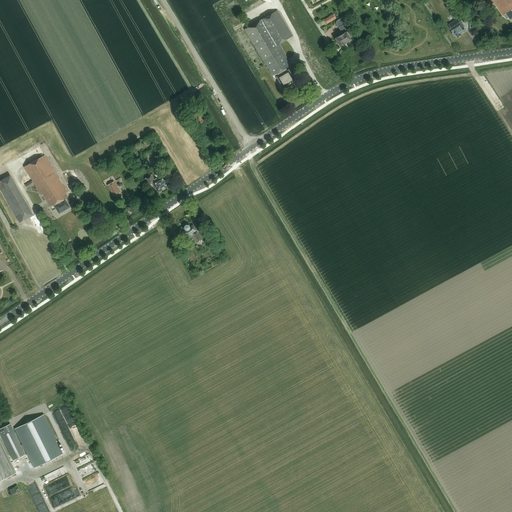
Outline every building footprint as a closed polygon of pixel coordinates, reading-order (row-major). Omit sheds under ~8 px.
[(510,19),(511,17),(511,0),(490,0),(492,2),(493,4),(493,3),(496,7),(497,6),(503,15),(506,13),(510,19)] [(244,30),(257,52),(265,65),(266,65),(273,76),(276,74),(277,77),(276,77),(282,88),(294,81),(288,71),(286,72),(285,69),(289,67),(288,62),(289,62),(279,44),(292,36),(277,11),(244,30)] [(327,24),(336,19),(333,14),(324,20),(327,24)] [(342,19),(341,18),(337,21),(336,21),(336,22),(336,23),(336,24),(339,28),(344,24),(346,24),(343,19),(342,19)] [(461,35),(465,32),(463,28),(464,27),(461,21),(459,22),(458,19),(449,25),(451,28),(450,29),(452,32),(452,33),(452,34),(453,37),(454,37),(456,36),(457,38),(462,35),(461,35)] [(343,35),(335,40),(339,47),(350,41),(349,39),(351,38),(349,35),(348,35),(346,33),(349,31),(344,24),(339,28),(343,35)] [(198,124),(204,120),(202,117),(203,117),(199,111),(193,115),(198,124)] [(65,199),(68,197),(65,194),(67,193),(44,155),(24,167),(32,181),(25,185),(27,188),(34,184),(41,196),(43,195),(50,207),(53,205),(59,213),(69,207),(65,199)] [(31,216),(10,174),(0,178),(0,188),(17,222),(31,216)] [(158,192),(169,186),(163,177),(159,179),(158,178),(155,180),(152,175),(145,179),(149,185),(152,183),(158,192)] [(119,193),(120,192),(114,182),(107,185),(114,196),(115,195),(116,197),(120,195),(119,193)] [(34,222),(21,229),(26,238),(39,231),(34,222)] [(196,242),(203,238),(199,231),(198,231),(197,229),(196,230),(194,226),(192,225),(190,227),(188,225),(186,224),(185,225),(184,228),(185,230),(182,231),(182,233),(187,241),(191,238),(190,236),(192,235),(196,242)] [(212,238),(205,242),(209,250),(216,246),(212,238)] [(62,454),(43,415),(16,429),(24,444),(21,445),(11,424),(0,429),(0,432),(13,460),(26,454),(23,449),(25,448),(35,468),(62,454)] [(0,480),(16,473),(0,440),(0,480)] [(27,485),(37,511),(40,509),(40,511),(48,511),(36,481),(27,485)] [(9,496),(21,491),(19,484),(6,489),(9,496)] [(56,506),(80,495),(76,486),(52,497),(56,506)]
